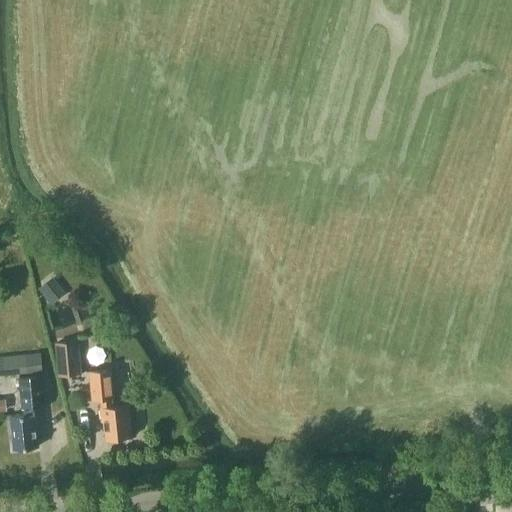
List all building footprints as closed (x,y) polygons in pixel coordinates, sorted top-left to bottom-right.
[(65,294),(53,277),(38,288),(51,305),(65,294)] [(82,374),(78,339),(54,342),(58,376),(82,374)] [(0,358),(0,374),(42,370),(40,354),(0,358)] [(113,397),(110,369),(90,371),(93,399),(100,398),(101,407),(100,407),(101,421),(104,421),(106,439),(131,437),(128,404),(112,406),(111,397),(113,397)] [(45,407),(41,375),(18,377),(22,409),(23,409),(24,414),(10,415),(14,449),(38,446),(34,408),(45,407)]
